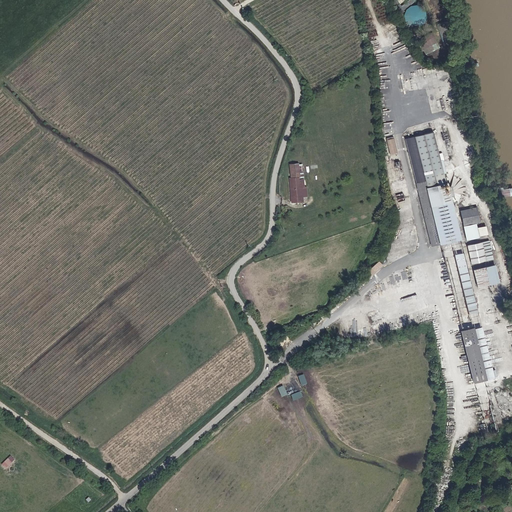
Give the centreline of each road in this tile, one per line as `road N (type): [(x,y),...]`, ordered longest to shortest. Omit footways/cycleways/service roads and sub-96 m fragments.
road 1 (unclassified): [(227,0),(273,44),(296,77),(301,101),(279,173),(274,233),(237,274),(269,375),(127,499)]
road 2 (track): [(0,401),(110,477),(127,499)]
